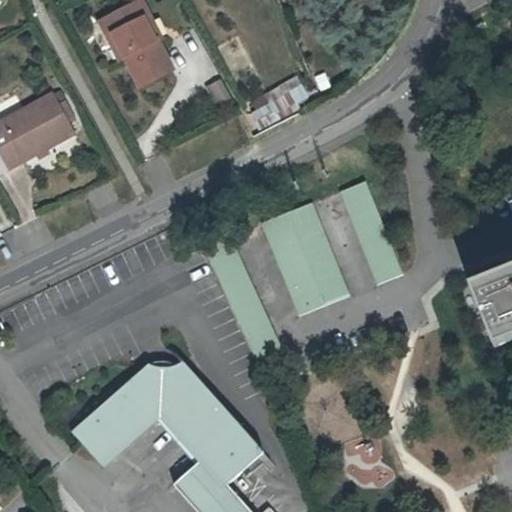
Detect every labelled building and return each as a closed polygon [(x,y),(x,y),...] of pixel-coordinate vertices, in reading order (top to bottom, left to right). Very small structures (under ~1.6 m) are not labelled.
[(115,38),(124,55),(139,83),(170,68),(154,37),(152,39),(143,22),(150,19),(140,0),(100,21),(109,40),(115,38)] [(158,36),(150,19),(143,22),(152,39),(154,37),(158,36)] [(118,58),(124,55),(115,38),(109,40),(118,58)] [(255,129),(309,102),(296,76),(242,102),(255,129)] [(220,77),(207,83),(220,106),(232,99),(220,77)] [(53,90),(0,118),(0,150),(7,165),(74,128),(53,90)] [(365,186),(342,195),(377,285),(400,276),(365,186)] [(347,297),(311,206),(261,226),(296,316),(347,297)] [(257,366),(283,355),(229,238),(204,249),(257,366)] [(511,280),(475,295),(499,353),(511,348),(511,280)] [(141,357),(88,390),(95,403),(116,446),(154,411),(197,457),(167,484),(192,511),(247,511),(220,482),(256,449),(162,336),(159,338),(171,353),(151,359),(141,357)] [(95,403),(88,390),(53,412),(67,428),(98,461),(116,446),(95,403)] [(375,443),(347,448),(350,470),(379,466),(375,443)]
